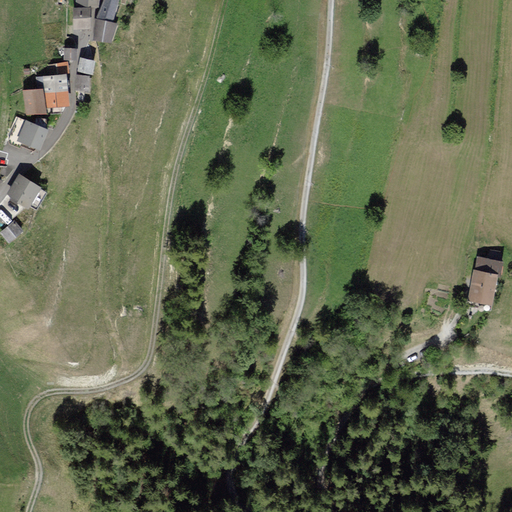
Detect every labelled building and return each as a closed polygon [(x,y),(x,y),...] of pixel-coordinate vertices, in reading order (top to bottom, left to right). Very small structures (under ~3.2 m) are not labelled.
[(104,0),(99,16),(113,19),(116,0),(104,0)] [(89,8),(74,9),(75,27),(90,26),(89,8)] [(114,23),(97,20),(94,38),(111,40),(114,23)] [(76,49),(65,49),(65,58),(76,58),(76,49)] [(95,60),(81,57),(79,70),(92,73),(95,60)] [(67,62),(48,64),(50,74),(68,71),(67,62)] [(38,87),(45,86),(46,92),(66,90),(64,74),(37,77),(38,87)] [(89,75),(77,75),(76,89),(89,89),(89,75)] [(42,89),(24,91),(27,113),(45,111),(42,89)] [(68,104),(66,90),(46,92),(46,94),(48,107),(68,104)] [(19,114),(12,132),(17,134),(24,116),(19,114)] [(46,129),(27,122),(20,140),(39,147),(46,129)] [(40,186),(20,175),(9,195),(29,206),(40,186)] [(21,230),(14,222),(2,233),(9,241),(21,230)] [(491,303),(501,260),(477,255),(468,298),(491,303)]
